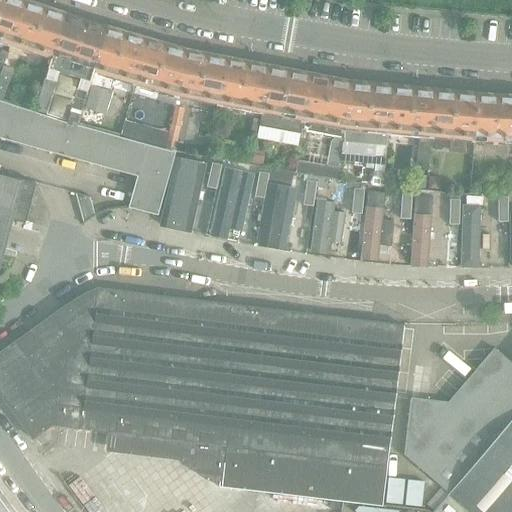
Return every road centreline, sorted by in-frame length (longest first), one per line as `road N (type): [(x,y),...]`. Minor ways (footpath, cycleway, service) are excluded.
road 1 (residential): [(0,315),(70,248),(322,289),(511,294)]
road 2 (residential): [(511,62),(305,35),(143,0)]
